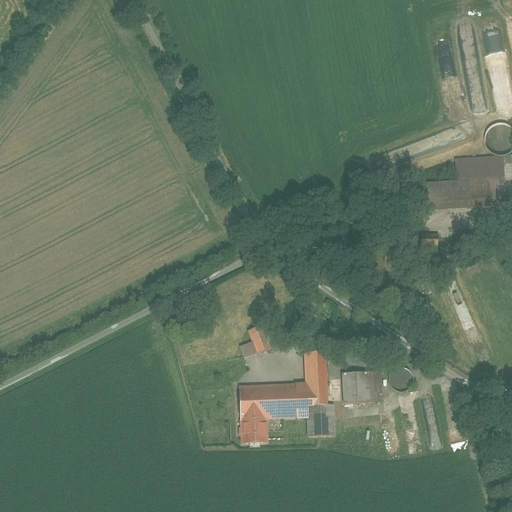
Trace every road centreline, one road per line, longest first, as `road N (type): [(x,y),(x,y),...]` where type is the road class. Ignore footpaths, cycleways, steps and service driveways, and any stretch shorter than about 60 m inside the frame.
road 1 (unclassified): [(261,251),(442,375),(464,385),(511,379)]
road 2 (unclassified): [(0,373),(261,251)]
road 3 (unclassified): [(261,251),(129,0)]
